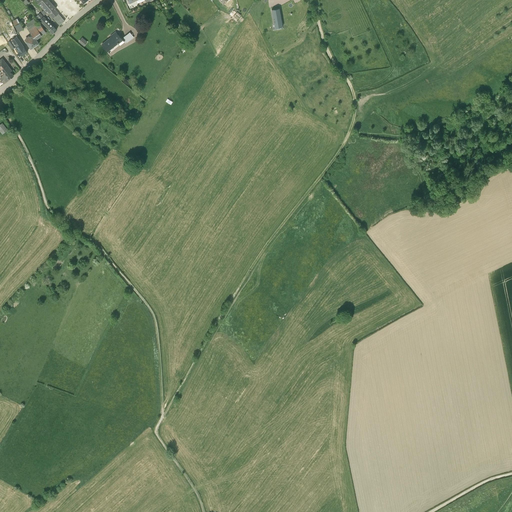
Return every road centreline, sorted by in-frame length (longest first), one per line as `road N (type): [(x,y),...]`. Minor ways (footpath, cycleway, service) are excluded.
road 1 (track): [(162,417),(153,314),(95,243),(51,214),(0,101)]
road 2 (track): [(162,417),(256,258),(348,132)]
road 3 (track): [(348,132),(354,97),(322,39),(316,0)]
road 4 (unclassified): [(0,91),(99,0)]
